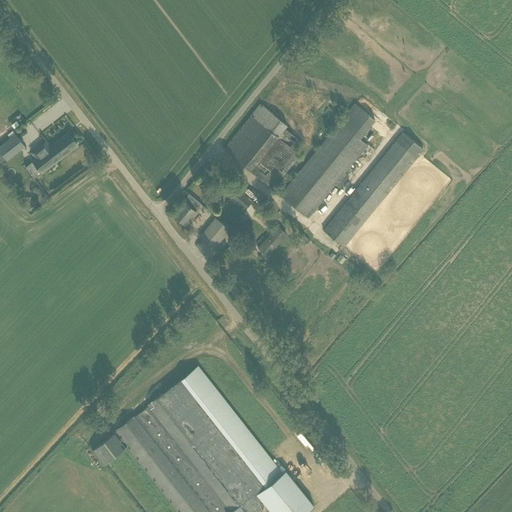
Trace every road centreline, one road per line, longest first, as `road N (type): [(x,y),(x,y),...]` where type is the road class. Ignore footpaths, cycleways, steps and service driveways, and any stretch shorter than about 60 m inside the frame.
road 1 (unclassified): [(385,511),(159,214)]
road 2 (unclassified): [(159,214),(333,0)]
road 3 (unclassified): [(159,214),(0,10)]
